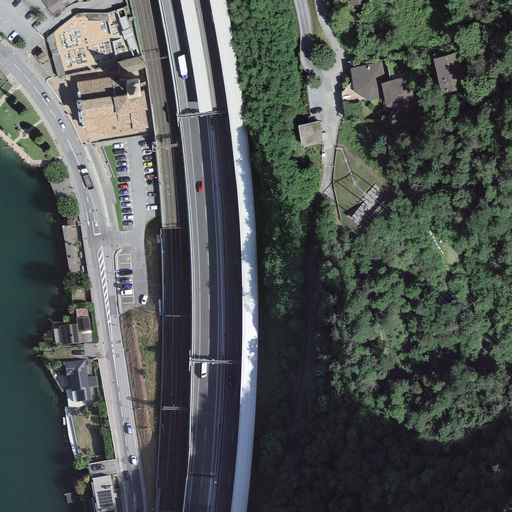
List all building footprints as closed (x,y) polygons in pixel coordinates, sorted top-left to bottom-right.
[(41,0),(53,17),(73,0),(76,0),(77,1),(79,0),(85,0),(86,1),(89,0),(41,0)] [(48,57),(42,50),(36,54),(42,62),(48,57)] [(131,55),(134,67),(144,64),(141,52),(131,55)] [(454,54),(436,57),(442,88),(460,84),(454,54)] [(377,64),(353,69),(358,96),(383,92),(377,64)] [(387,68),(379,70),(381,78),(388,76),(387,68)] [(114,73),(78,79),(86,130),(97,128),(97,130),(108,128),(108,131),(146,125),(143,105),(146,104),(144,86),(141,86),(139,73),(122,75),(122,77),(115,78),(114,73)] [(418,107),(412,79),(386,85),(392,113),(418,107)] [(297,123),(301,146),(323,143),(319,120),(297,123)] [(60,327),(63,346),(80,344),(78,332),(89,330),(88,323),(87,318),(75,320),(76,325),(60,327)] [(83,361),(66,364),(71,394),(88,391),(83,361)] [(114,511),(105,462),(88,465),(95,511),(114,511)]
